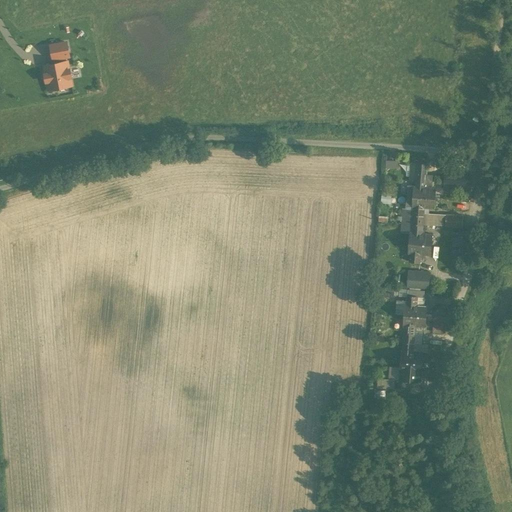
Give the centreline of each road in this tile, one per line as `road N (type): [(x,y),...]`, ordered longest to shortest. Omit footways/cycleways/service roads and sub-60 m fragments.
road 1 (unclassified): [(0,187),(192,138),(480,151)]
road 2 (unclassified): [(480,151),(469,265),(444,350)]
road 3 (track): [(459,511),(444,350)]
road 4 (unclassified): [(503,0),(480,151)]
